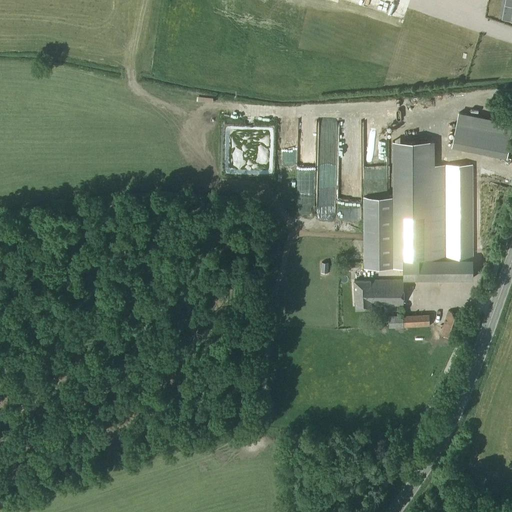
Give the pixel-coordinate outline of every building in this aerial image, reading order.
[(394,2),(391,30),(396,30),(398,15),(408,16),(410,4),(394,2)] [(432,21),(441,22),(443,8),(434,7),(432,21)] [(476,76),(490,23),(468,17),(469,14),(449,9),(440,41),(458,46),(459,44),(470,47),(463,72),(476,76)] [(421,32),(422,17),(410,16),(409,31),(421,32)] [(511,27),(499,25),(495,45),(511,48),(511,27)] [(427,33),(436,37),(438,29),(429,26),(427,33)] [(497,55),(495,62),(502,64),(504,57),(497,55)] [(340,65),(340,71),(347,72),(346,86),(356,86),(357,65),(340,65)] [(456,124),(451,147),(507,158),(511,135),(456,124)] [(393,141),(393,196),(393,267),(402,267),(403,280),(472,279),(472,165),(434,165),(434,141),(393,141)] [(393,196),(363,196),(363,267),(393,267),(393,196)] [(404,280),(403,280),(370,280),(370,279),(354,280),(355,309),(371,308),(371,304),(404,304),(404,280)] [(463,316),(448,312),(441,335),(455,339),(463,316)] [(429,314),(396,316),(397,328),(430,326),(429,314)]
